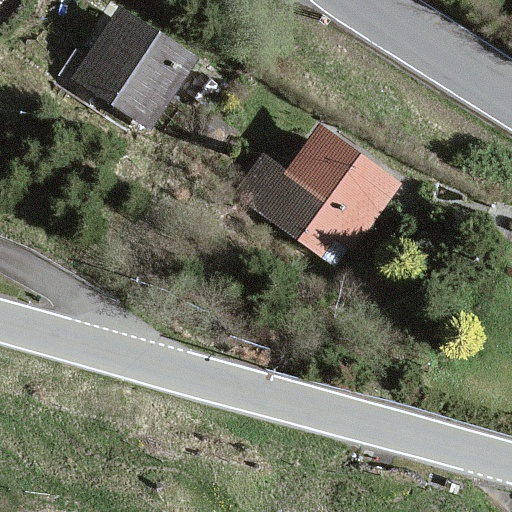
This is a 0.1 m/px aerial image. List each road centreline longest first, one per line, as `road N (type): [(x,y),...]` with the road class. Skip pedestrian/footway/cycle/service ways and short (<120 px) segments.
road 1 (tertiary): [(511,466),(111,358),(0,320)]
road 2 (tertiary): [(360,0),(511,95)]
